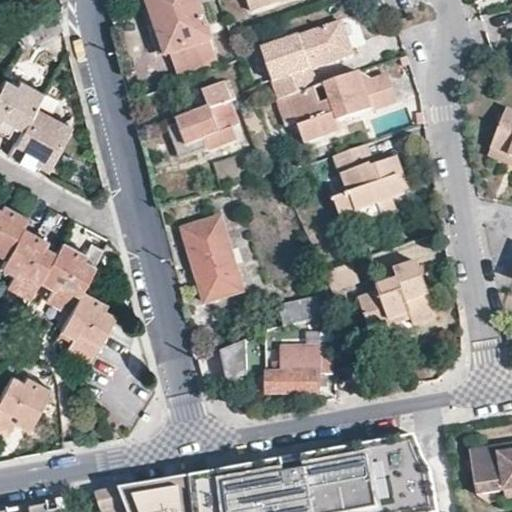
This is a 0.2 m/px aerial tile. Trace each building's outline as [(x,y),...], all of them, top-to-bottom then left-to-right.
[(166,54),(209,39),(195,0),(149,0),(152,8),(155,15),(153,16),(166,54)] [(246,0),(251,10),(280,0),(246,0)] [(152,8),(142,11),(157,57),(166,54),(153,16),(155,15),(152,8)] [(15,21),(20,38),(61,29),(56,11),(15,21)] [(342,57),(352,54),(342,22),(331,25),(342,57)] [(342,57),(331,25),(261,49),(279,100),(288,97),(317,87),(311,69),(342,57)] [(219,66),(209,39),(166,54),(176,83),(219,66)] [(305,144),(343,131),(339,120),(372,108),(363,82),(359,71),(317,87),(288,97),(297,123),(305,144)] [(396,100),(387,75),(363,82),(372,108),(396,100)] [(12,127),(20,131),(35,107),(42,92),(19,79),(15,86),(4,79),(0,85),(0,132),(7,136),(12,127)] [(188,147),(205,140),(208,151),(244,137),(223,82),(204,90),(210,109),(178,122),(179,124),(188,147)] [(279,100),(276,101),(285,127),(297,123),(288,97),(279,100)] [(58,119),(35,107),(20,131),(14,141),(11,148),(20,154),(16,161),(32,169),(35,162),(47,168),(67,131),(55,125),(58,119)] [(511,111),(506,109),(491,148),(511,156),(511,111)] [(208,151),(205,140),(188,147),(179,124),(169,128),(181,161),(208,151)] [(20,131),(12,127),(7,136),(14,141),(20,131)] [(341,169),(350,193),(333,198),(339,217),(355,211),(360,226),(382,218),(377,203),(390,199),(403,194),(392,159),(371,166),(364,145),(336,154),(341,169)] [(11,148),(6,155),(16,161),(20,154),(11,148)] [(511,156),(491,148),(488,155),(511,164),(511,156)] [(403,194),(411,191),(398,157),(392,159),(403,194)] [(382,218),(395,214),(390,199),(377,203),(382,218)] [(0,204),(0,254),(4,257),(21,226),(26,216),(1,203),(0,204)] [(339,217),(344,232),(360,226),(355,211),(339,217)] [(196,224),(182,229),(204,303),(241,292),(220,218),(196,224)] [(0,267),(14,275),(8,286),(29,298),(39,280),(54,252),(45,246),(47,241),(21,226),(4,257),(0,267)] [(39,280),(51,286),(44,299),(68,313),(80,289),(93,266),(82,261),(85,254),(60,241),(54,252),(39,280)] [(85,254),(82,261),(93,266),(96,260),(85,254)] [(391,324),(389,319),(408,312),(410,319),(412,325),(436,317),(416,261),(392,270),(396,279),(376,286),(377,292),(356,300),(368,332),(391,324)] [(323,272),(333,290),(359,282),(352,263),(323,272)] [(59,329),(72,336),(66,349),(88,361),(92,352),(114,314),(103,308),(105,303),(80,289),(68,313),(59,329)] [(279,305),(283,325),(323,317),(321,307),(318,297),(279,305)] [(321,307),(323,317),(343,313),(338,303),(321,307)] [(389,319),(391,324),(410,319),(408,312),(389,319)] [(394,332),(391,324),(368,332),(370,340),(394,332)] [(267,394),(318,393),(319,375),(331,375),(330,337),(313,337),(313,348),(282,347),(281,363),(274,364),(274,374),(267,375),(267,394)] [(249,369),(248,339),(221,351),(227,372),(232,376),(249,369)] [(0,430),(7,434),(14,421),(28,428),(49,389),(24,376),(22,380),(12,375),(0,396),(0,430)] [(248,480),(209,488),(207,474),(191,477),(191,478),(195,511),(437,511),(430,469),(423,460),(418,450),(415,436),(392,440),(395,454),(337,464),(335,451),(302,457),(304,465),(283,469),(281,461),(246,467),(248,480)] [(337,464),(395,454),(392,440),(335,451),(337,464)] [(511,443),(468,451),(475,495),(503,490),(511,488),(511,443)] [(304,465),(302,457),(281,461),(283,469),(304,465)] [(248,480),(246,467),(207,474),(209,488),(248,480)] [(192,486),(191,478),(159,484),(161,491),(192,486)] [(154,493),(152,485),(120,491),(123,498),(154,493)] [(195,511),(192,486),(161,491),(154,493),(123,498),(128,511),(195,511)] [(128,511),(123,498),(120,491),(119,488),(94,493),(101,511),(128,511)] [(511,488),(503,490),(504,500),(511,499),(511,488)] [(66,511),(74,511),(79,510),(75,496),(63,499),(63,502),(66,511)] [(66,511),(63,502),(48,505),(49,511),(47,511),(66,511)]
